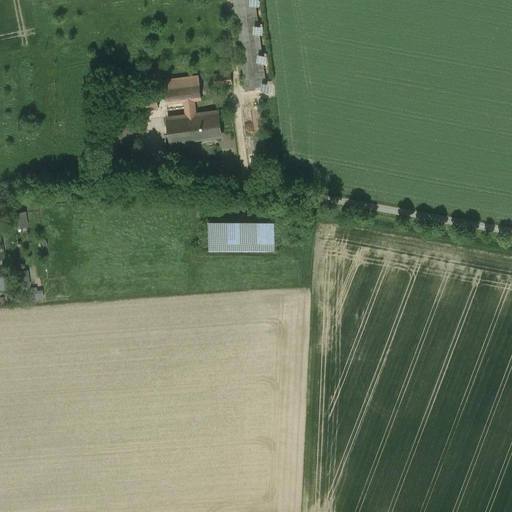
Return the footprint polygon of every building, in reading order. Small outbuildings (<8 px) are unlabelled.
[(254,0),(234,0),(242,59),(244,74),(246,90),(266,88),(254,0)] [(242,59),(236,60),(238,75),(244,74),(242,59)] [(230,72),(213,74),(215,85),(232,83),(230,72)] [(199,83),(163,88),(166,103),(185,101),(186,115),(195,114),(193,100),(201,99),(199,83)] [(156,91),(123,95),(126,112),(158,108),(156,91)] [(123,95),(114,97),(116,113),(126,112),(123,95)] [(195,114),(186,115),(190,140),(221,136),(218,111),(195,114)] [(302,111),(292,112),(295,151),(305,150),(302,111)] [(186,115),(167,117),(171,143),(190,140),(186,115)] [(133,125),(106,124),(104,165),(131,167),(133,125)] [(29,211),(21,211),(22,226),(30,225),(29,211)] [(274,221),(210,221),(210,242),(209,245),(209,250),(274,250),(274,242),(274,221)] [(0,275),(0,289),(13,288),(11,274),(0,275)] [(32,289),(32,297),(43,297),(43,289),(32,289)]
